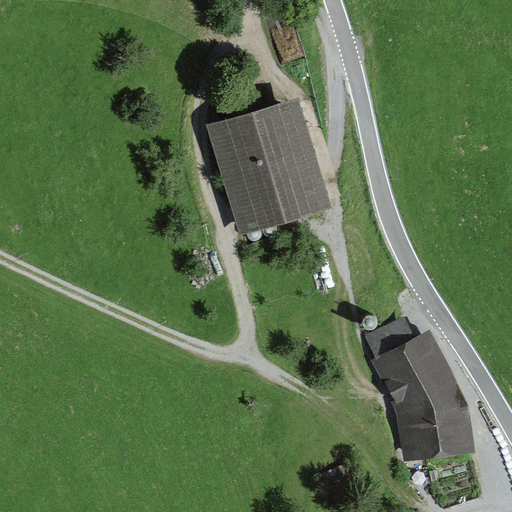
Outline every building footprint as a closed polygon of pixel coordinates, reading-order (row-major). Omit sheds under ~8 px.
[(327,212),(294,101),(205,128),(238,238),(327,212)] [(464,403),(430,328),(412,335),(403,314),(365,331),(376,354),(371,356),(397,413),(464,403)] [(362,328),(367,330),(371,328),(373,323),(372,318),(368,315),(363,316),(359,319),(359,324),(362,328)] [(471,450),(464,403),(397,413),(403,460),(471,450)] [(356,472),(350,458),(326,469),(332,483),(356,472)]
